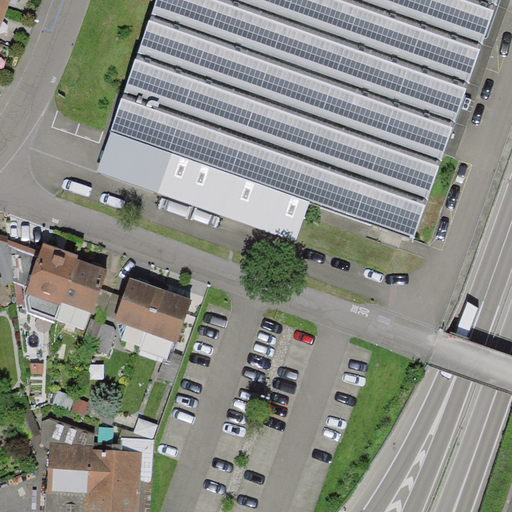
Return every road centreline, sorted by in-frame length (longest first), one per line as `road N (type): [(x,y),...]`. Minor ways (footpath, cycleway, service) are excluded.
road 1 (residential): [(0,191),(410,337)]
road 2 (residential): [(410,337),(437,290),(511,79)]
road 3 (motorway): [(473,327),(420,436),(371,511)]
road 4 (motorway): [(473,327),(409,511)]
road 5 (motorway): [(443,511),(511,346)]
road 6 (motorway): [(457,511),(511,347)]
road 7 (residential): [(0,155),(52,60),(73,0)]
